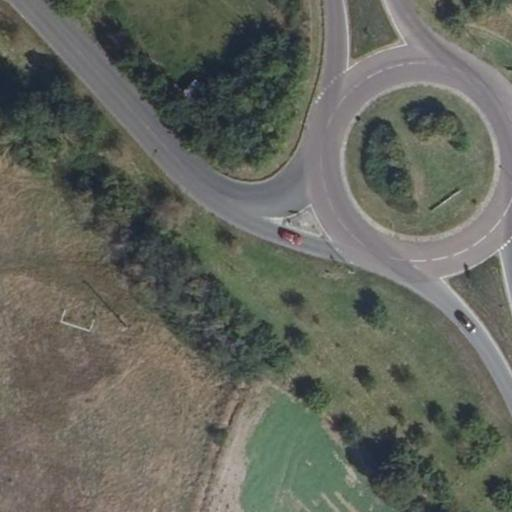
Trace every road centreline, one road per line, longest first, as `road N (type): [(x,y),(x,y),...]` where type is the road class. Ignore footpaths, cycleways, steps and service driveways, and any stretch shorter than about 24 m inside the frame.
road 1 (tertiary): [(207,190),(25,0)]
road 2 (tertiary): [(207,190),(331,253),(374,253)]
road 3 (primary): [(420,264),(495,361),(511,397)]
road 4 (tertiary): [(320,164),(294,194),(255,200),(207,190)]
